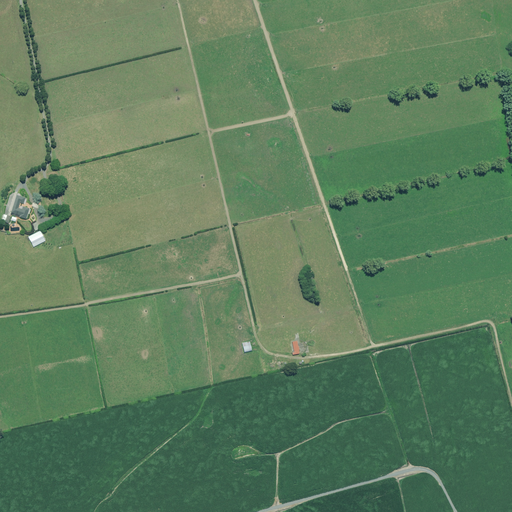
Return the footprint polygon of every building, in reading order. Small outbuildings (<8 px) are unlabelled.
[(11,192),(4,214),(10,216),(15,198),(16,198),(18,192),(12,190),(11,192)] [(15,198),(11,214),(26,219),(29,208),(23,207),(23,209),(19,208),(20,202),(24,203),(25,197),(17,195),(16,198),(15,198)] [(10,216),(4,214),(2,221),(9,223),(11,216),(10,216)] [(46,241),(41,231),(29,237),(34,247),(46,241)] [(253,351),(251,342),(243,344),(245,352),(253,351)]
